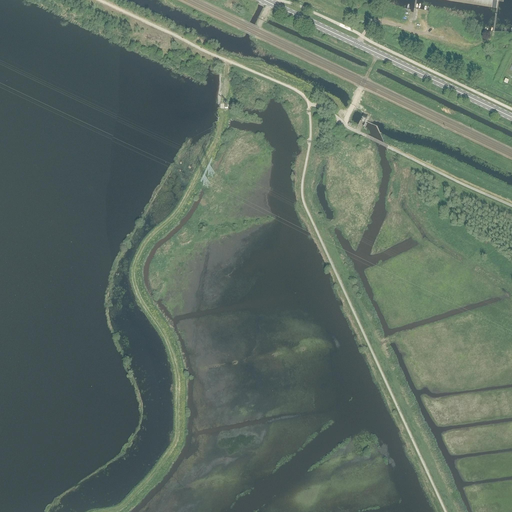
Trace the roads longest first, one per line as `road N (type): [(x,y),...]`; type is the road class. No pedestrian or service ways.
road 1 (track): [(226,60),(220,120),(204,168),(137,269),(177,365),(178,439),(135,497),(109,511)]
road 2 (tertiary): [(511,117),(263,0)]
